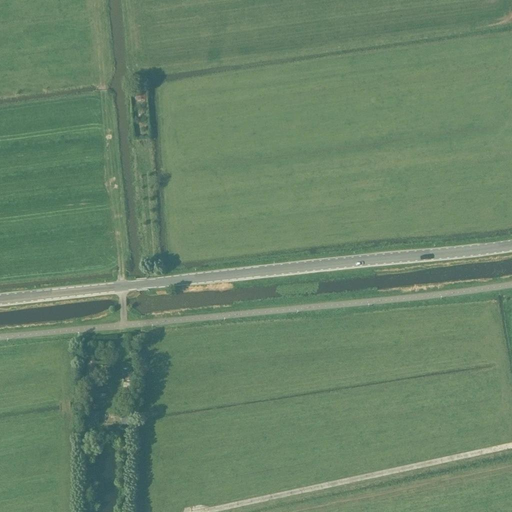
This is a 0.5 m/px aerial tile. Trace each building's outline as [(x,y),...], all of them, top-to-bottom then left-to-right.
[(144,89),(135,89),(136,101),(145,100),(144,89)] [(95,386),(95,362),(87,362),(87,386),(95,386)] [(124,385),(123,398),(131,399),(132,385),(124,385)] [(91,413),(83,413),(83,425),(91,425),(91,413)] [(121,413),(121,424),(131,424),(131,414),(121,413)]
